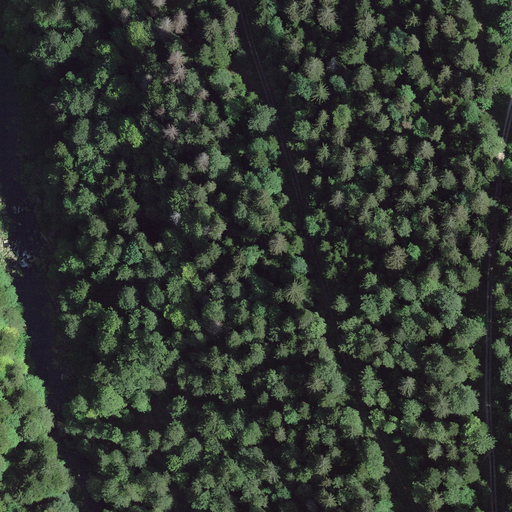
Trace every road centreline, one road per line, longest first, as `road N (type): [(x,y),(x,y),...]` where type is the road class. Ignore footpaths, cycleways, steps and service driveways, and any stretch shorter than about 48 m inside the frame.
road 1 (track): [(248,0),(351,346),(421,511)]
road 2 (track): [(511,105),(490,261),(494,511)]
